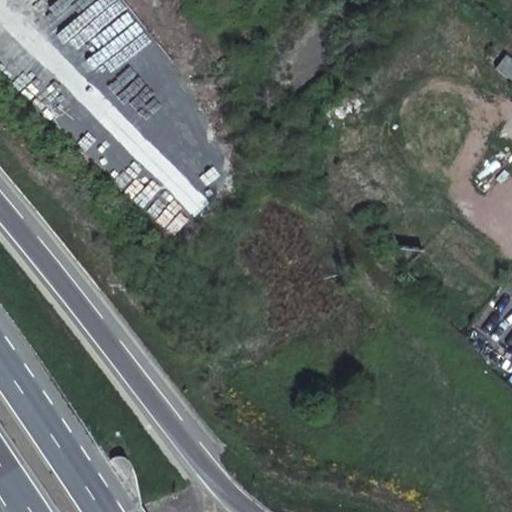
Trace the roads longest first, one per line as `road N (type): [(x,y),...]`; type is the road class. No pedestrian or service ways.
road 1 (trunk): [(250,511),(151,401),(0,206)]
road 2 (trunk): [(101,511),(0,352)]
